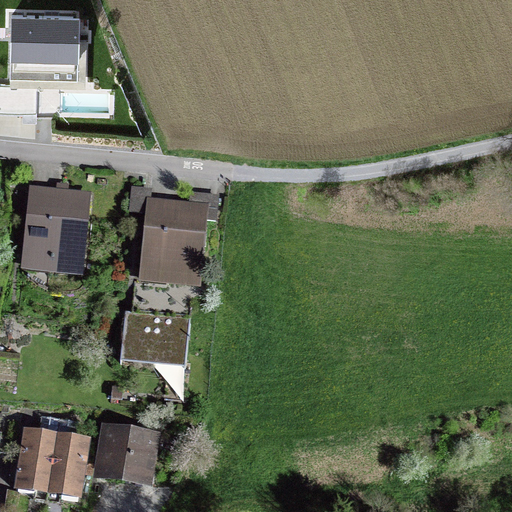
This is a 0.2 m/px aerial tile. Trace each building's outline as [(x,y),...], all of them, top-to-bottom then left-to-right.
[(79,16),(12,15),(10,78),(78,79),(79,16)] [(37,84),(0,83),(0,113),(23,114),(23,121),(36,121),(37,84)] [(112,92),(59,91),(58,114),(111,115),(112,92)] [(92,193),(31,189),(25,278),(87,282),(92,193)] [(146,219),(144,291),(206,292),(208,225),(222,226),(223,197),(192,196),(192,205),(153,204),(153,191),(132,190),(131,219),(146,219)] [(125,321),(119,371),(184,378),(189,328),(125,321)] [(0,453),(14,455),(19,421),(3,419),(0,446),(0,453)] [(103,472),(145,481),(155,440),(112,431),(103,472)] [(18,490),(79,500),(87,442),(26,433),(18,490)]
